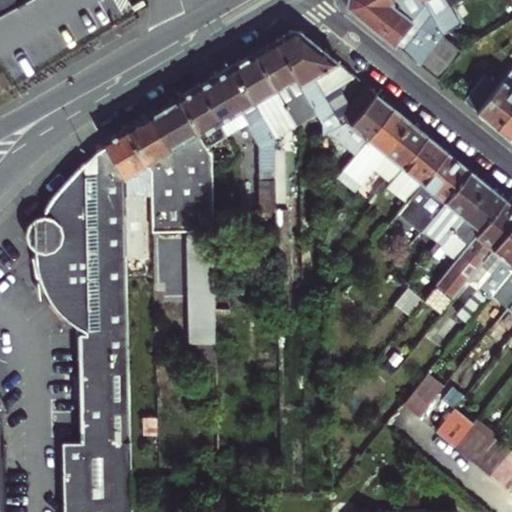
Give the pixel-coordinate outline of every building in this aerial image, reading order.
[(0,0),(0,13),(22,0),(0,0)] [(440,36),(419,0),(345,0),(343,7),(416,66),(440,36)] [(419,0),(440,36),(457,24),(447,4),(452,0),(419,0)] [(282,44),(318,103),(346,86),(362,77),(305,34),(298,34),(282,44)] [(440,36),(416,66),(436,82),(460,53),(440,36)] [(318,103),(282,44),(263,55),(303,125),(315,116),(323,112),(318,103)] [(282,138),(303,125),(263,55),(240,68),(282,138)] [(225,118),(233,136),(265,148),(267,212),(283,211),(282,138),(240,68),(207,88),(225,118)] [(511,69),(497,89),(480,75),(459,100),(493,128),(511,106),(511,69)] [(329,132),(329,135),(351,122),(381,94),(371,87),(356,104),(346,86),(318,103),(323,112),(328,121),(329,132)] [(242,158),(233,136),(225,118),(207,88),(185,100),(217,156),(217,160),(242,158)] [(351,122),(373,141),(400,108),(382,93),(381,94),(351,122)] [(189,184),(190,231),(193,231),(196,343),(222,343),(217,160),(217,156),(185,100),(157,116),(175,148),(189,184)] [(511,106),(493,128),(511,143),(511,106)] [(373,176),(417,122),(400,108),(373,141),(362,155),(345,176),(356,186),(368,171),(373,176)] [(315,116),(326,133),(329,132),(328,121),(323,112),(315,116)] [(159,232),(190,231),(189,184),(175,148),(157,116),(133,130),(158,174),(158,195),(159,232)] [(351,122),(329,135),(333,143),(341,138),(362,155),(373,141),(351,122)] [(434,136),(417,122),(373,176),(359,193),(376,206),(392,187),(434,136)] [(111,143),(115,149),(132,175),(133,224),(144,223),(144,195),(158,195),(158,174),(133,130),(111,143)] [(434,136),(392,187),(403,196),(396,204),(406,212),(421,193),(454,152),(434,136)] [(139,511),(133,224),(132,175),(115,149),(101,158),(102,174),(92,176),(91,166),(63,196),(50,216),(41,218),(35,222),(32,228),(30,234),(32,244),(36,250),(42,253),(45,276),(48,284),(53,297),(63,312),(69,319),(76,325),(96,337),(96,341),(88,340),(89,443),(97,442),(98,447),(69,448),(70,511),(139,511)] [(430,231),(478,172),(454,152),(421,193),(406,212),(404,214),(428,233),(430,231)] [(496,187),(478,172),(430,231),(448,245),(496,187)] [(464,257),(511,199),(496,187),(448,245),(440,255),(445,260),(454,249),(464,257)] [(459,300),(466,292),(511,235),(511,199),(464,257),(441,284),(459,300)] [(295,211),(283,211),(284,252),(296,252),(295,211)] [(474,324),(497,296),(511,277),(511,235),(466,292),(476,299),(463,315),(474,324)] [(296,267),(284,267),(284,277),(297,277),(296,267)] [(511,277),(497,296),(511,307),(511,277)] [(449,390),(431,376),(421,388),(439,403),(449,390)] [(421,388),(409,404),(426,419),(439,403),(421,388)] [(455,416),(474,432),(480,425),(461,409),(455,416)] [(0,511),(9,511),(8,425),(6,422),(0,416),(0,511)] [(462,448),(474,432),(455,416),(442,432),(462,448)] [(164,435),(163,417),(148,418),(148,435),(164,435)] [(474,432),(491,446),(499,437),(501,434),(484,419),(480,425),(474,432)] [(491,446),(474,432),(462,448),(479,462),(491,446)] [(491,446),(508,461),(511,456),(511,447),(499,437),(491,446)] [(508,461),(491,446),(479,462),(496,477),(508,461)] [(511,456),(508,461),(496,477),(511,490),(511,456)]
